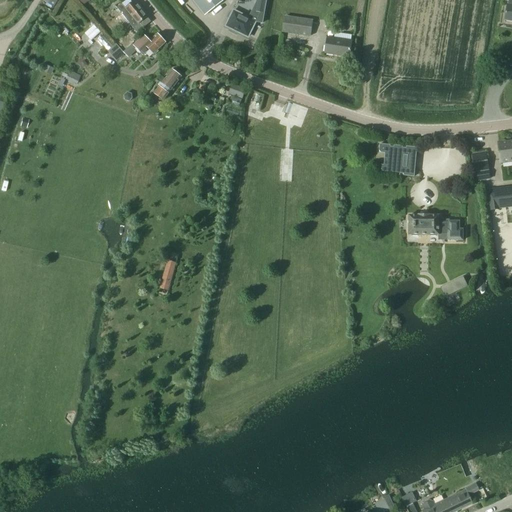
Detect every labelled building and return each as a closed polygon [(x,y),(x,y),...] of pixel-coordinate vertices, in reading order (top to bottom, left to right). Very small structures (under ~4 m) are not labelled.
[(151,22),(134,1),(132,3),(129,0),(127,0),(117,8),(136,34),(143,29),(142,28),(151,22)] [(192,0),(205,15),(223,0),(192,0)] [(230,18),(226,26),(230,28),(231,30),(236,33),(238,32),(242,34),(247,37),(248,37),(248,36),(249,34),(255,22),(262,23),(266,0),(256,0),(257,1),(248,18),(242,15),(242,14),(236,11),(235,12),(233,11),(233,12),(231,13),(229,17),(230,18)] [(310,36),(312,21),(285,16),(283,32),(310,36)] [(137,37),(133,31),(128,35),(133,41),(137,37)] [(153,54),(166,43),(158,34),(150,41),(144,36),(134,46),(132,44),(123,52),(128,57),(137,49),(143,55),(149,49),(153,54)] [(349,57),(352,41),(327,37),(325,54),(349,57)] [(124,54),(116,44),(108,51),(116,61),(124,54)] [(171,91),(182,77),(172,70),(164,80),(161,78),(156,85),(159,87),(154,94),(163,101),(169,94),(168,93),(171,90),(171,91)] [(240,107),(246,89),(232,84),(229,94),(232,95),(231,100),(233,101),(232,104),(240,107)] [(511,142),(499,144),(501,162),(511,160),(511,142)] [(414,177),(417,148),(380,144),(379,153),(385,153),(384,165),(378,165),(377,173),(414,177)] [(487,165),(485,153),(471,155),(473,167),(487,165)] [(511,207),(511,186),(488,190),(490,210),(511,207)] [(435,236),(436,235),(439,235),(439,234),(447,234),(447,240),(463,240),(463,229),(459,229),(459,221),(448,221),(448,222),(439,222),(439,216),(430,216),(430,215),(418,215),(418,216),(409,216),(409,235),(411,235),(412,236),(417,236),(418,235),(420,235),(427,235),(429,235),(430,236),(435,236)] [(170,283),(175,263),(168,261),(162,280),(170,283)] [(467,286),(463,277),(452,282),(456,291),(467,286)] [(500,473),(492,477),(500,494),(511,488),(511,461),(498,468),(500,473)] [(422,507),(423,510),(422,511),(454,511),(472,503),(468,495),(479,490),(476,483),(465,488),(466,490),(435,504),(434,501),(429,499),(424,502),(422,507)]
